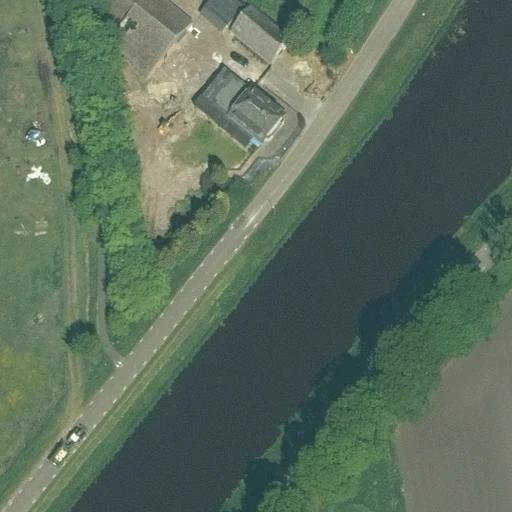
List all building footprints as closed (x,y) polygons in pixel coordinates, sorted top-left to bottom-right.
[(159,0),(75,0),(120,35),(107,51),(122,63),(116,62),(122,99),(147,95),(144,80),(148,83),(191,29),(193,27),(191,25),(159,0)] [(244,8),(234,0),(213,0),(204,11),(226,30),(244,8)] [(292,41),(252,9),(230,35),(271,68),(292,41)] [(11,73),(21,82),(32,69),(22,60),(11,73)] [(284,120),(252,94),(241,107),(227,96),(216,109),(230,121),(263,147),(265,144),(269,144),(273,140),(271,136),(276,131),(279,131),(283,127),(282,123),(284,120)]
